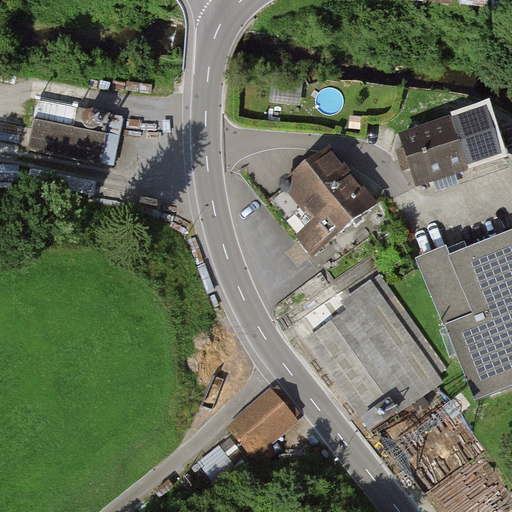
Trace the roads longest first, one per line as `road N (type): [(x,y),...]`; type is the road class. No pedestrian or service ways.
road 1 (tertiary): [(400,511),(265,336),(223,240),(207,105),(218,41),(235,13)]
road 2 (track): [(114,511),(210,440),(287,365)]
